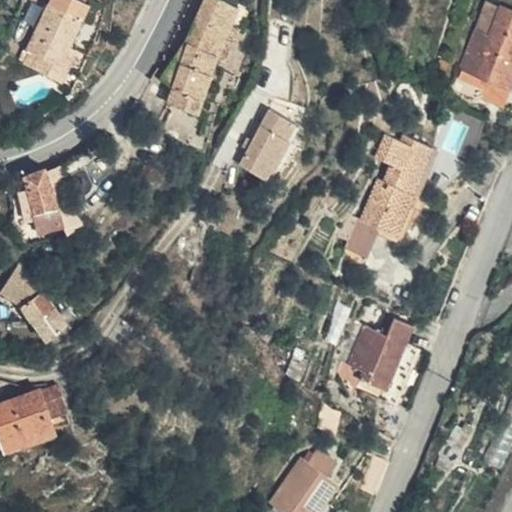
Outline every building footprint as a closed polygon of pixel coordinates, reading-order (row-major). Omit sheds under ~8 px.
[(60,61),(70,45),(84,21),(94,4),(87,0),(53,0),(28,44),(39,51),(32,65),(61,81),(69,67),(60,61)] [(505,2),(499,0),(490,0),(480,27),(494,32),(505,2)] [(177,60),(157,92),(170,100),(161,115),(184,119),(211,65),(220,69),(234,39),(225,34),(234,15),(203,2),(187,39),(177,60)] [(483,93),(511,104),(511,4),(505,2),(494,32),(480,27),(465,65),(479,70),(475,80),(486,85),(483,93)] [(94,4),(84,21),(92,25),(101,8),(94,4)] [(70,45),(60,61),(69,67),(79,50),(70,45)] [(475,80),(479,70),(465,65),(461,75),(475,80)] [(486,85),(475,80),(472,89),(483,93),(486,85)] [(257,115),(230,172),(256,184),(283,127),(257,115)] [(388,177),(380,174),(364,216),(379,222),(407,233),(422,191),(419,190),(438,139),(404,127),(403,131),(389,127),(380,153),(394,158),(388,177)] [(27,202),(56,193),(48,164),(25,172),(28,184),(22,186),(27,202)] [(41,222),(63,216),(56,193),(27,202),(30,215),(38,212),(41,222)] [(368,250),(379,222),(364,216),(359,214),(349,243),(368,250)] [(43,246),(45,237),(38,236),(36,244),(43,246)] [(31,264),(19,256),(4,283),(26,297),(45,282),(50,276),(31,264)] [(54,270),(35,258),(32,263),(31,264),(50,276),(54,270)] [(45,282),(26,297),(38,313),(57,297),(45,282)] [(51,330),(70,314),(57,297),(38,313),(51,330)] [(371,368),(375,356),(386,322),(384,322),(380,332),(378,338),(372,336),(351,327),(340,356),(371,368)] [(404,328),(386,322),(375,356),(405,375),(414,355),(397,349),(404,328)] [(374,330),(372,336),(378,338),(380,332),(374,330)] [(375,356),(371,368),(340,356),(335,368),(357,376),(354,384),(360,386),(357,397),(391,410),(405,375),(375,356)] [(354,384),(357,376),(335,368),(332,377),(348,401),(354,384)] [(42,384),(0,401),(0,410),(6,426),(13,442),(58,422),(53,411),(73,401),(62,377),(43,386),(42,384)] [(16,449),(62,431),(58,422),(13,442),(16,449)] [(306,453),(294,467),(328,495),(340,481),(306,453)] [(308,511),(315,504),(319,507),(328,495),(294,467),(270,496),(289,511),(308,511)]
